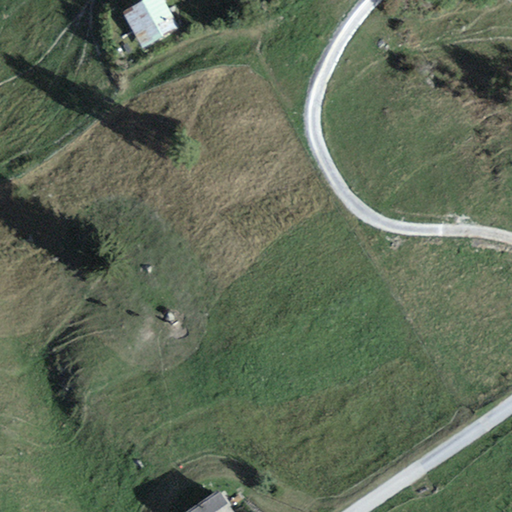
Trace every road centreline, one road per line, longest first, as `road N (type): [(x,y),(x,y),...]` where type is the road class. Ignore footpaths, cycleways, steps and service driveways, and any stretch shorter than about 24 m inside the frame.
road 1 (track): [(511,238),(385,222),(333,174),(312,112),(323,72),(371,0)]
road 2 (track): [(193,45),(33,171),(0,183)]
road 3 (unclassified): [(511,402),(349,511)]
